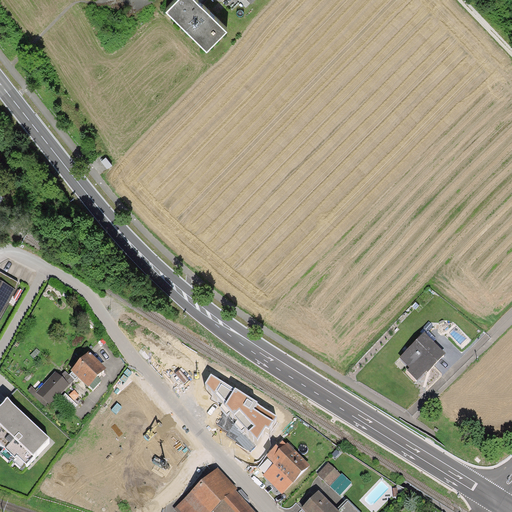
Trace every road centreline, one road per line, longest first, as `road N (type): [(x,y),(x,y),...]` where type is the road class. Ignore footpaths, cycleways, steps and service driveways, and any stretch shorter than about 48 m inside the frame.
road 1 (primary): [(497,501),(203,312),(103,216),(0,83)]
road 2 (residential): [(272,511),(83,292),(0,245)]
